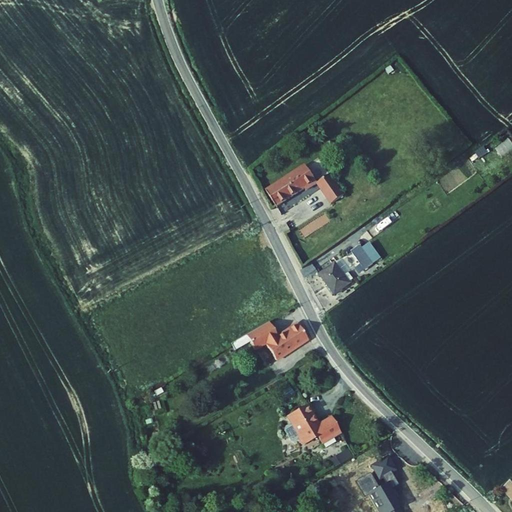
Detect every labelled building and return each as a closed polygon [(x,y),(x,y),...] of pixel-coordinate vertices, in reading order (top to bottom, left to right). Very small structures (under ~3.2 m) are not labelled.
[(304,165),(264,192),(275,208),(302,189),(304,191),(316,183),(329,203),(342,194),(328,174),(316,183),(304,165)] [(352,250),(343,256),(356,275),(365,268),(352,250)] [(327,267),(315,276),(330,296),(343,285),(338,278),(336,280),(327,267)] [(266,323),(243,336),(246,340),(254,351),(264,345),(276,362),(306,340),(295,324),(276,337),(266,323)] [(246,340),(243,336),(240,337),(235,340),(238,345),(246,340)] [(315,426),(304,406),(284,417),(295,437),(298,437),(295,441),(298,446),(300,447),(315,439),(320,435),(322,440),(326,437),(328,440),(338,435),(328,419),(315,426)] [(319,446),(328,440),(326,437),(322,440),(320,435),(315,439),(319,446)] [(336,455),(340,463),(354,456),(349,448),(336,455)] [(376,476),(362,491),(384,511),(399,511),(407,504),(376,476)] [(511,478),(501,487),(511,501),(511,478)]
